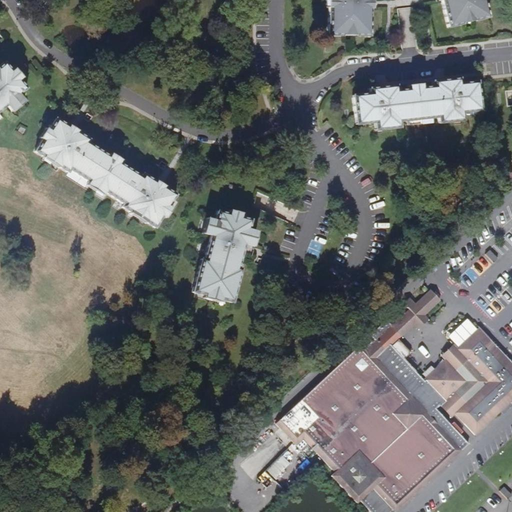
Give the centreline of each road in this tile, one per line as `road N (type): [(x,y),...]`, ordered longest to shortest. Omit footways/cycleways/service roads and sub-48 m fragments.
road 1 (residential): [(293,103),(262,126),(219,135),(174,124),(45,49),(11,0)]
road 2 (residential): [(293,103),(337,74),(511,53)]
